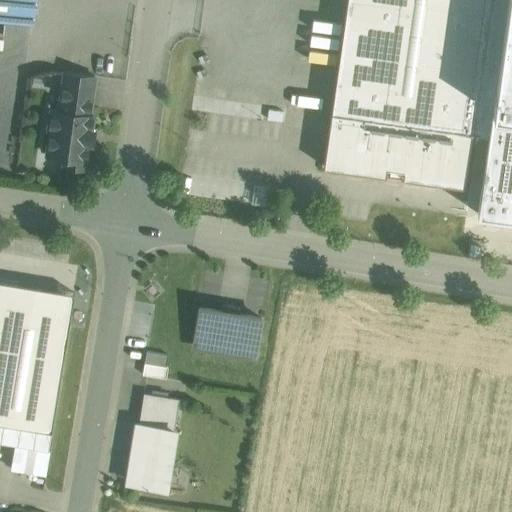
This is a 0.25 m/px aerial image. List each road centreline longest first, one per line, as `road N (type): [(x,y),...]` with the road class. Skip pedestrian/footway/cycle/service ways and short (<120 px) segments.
road 1 (unclassified): [(128,222),(511,285)]
road 2 (unclassified): [(81,511),(128,222)]
road 3 (residential): [(128,222),(161,0)]
road 4 (unclassified): [(0,202),(128,222)]
